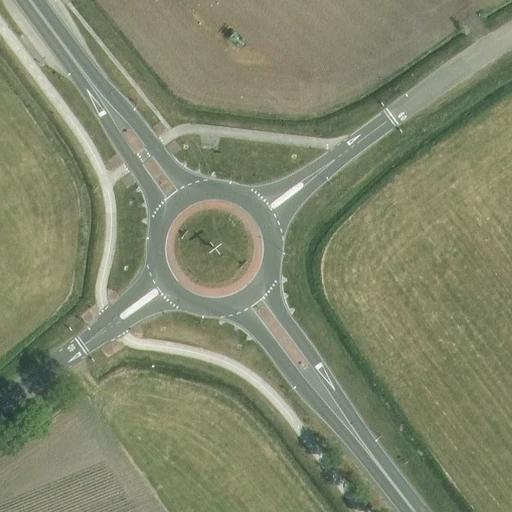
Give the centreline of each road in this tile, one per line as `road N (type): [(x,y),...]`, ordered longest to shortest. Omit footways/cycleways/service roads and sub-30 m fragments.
road 1 (tertiary): [(264,211),(511,34)]
road 2 (primary): [(411,511),(252,295)]
road 3 (primary): [(176,201),(27,0)]
road 4 (tertiary): [(0,405),(167,283)]
